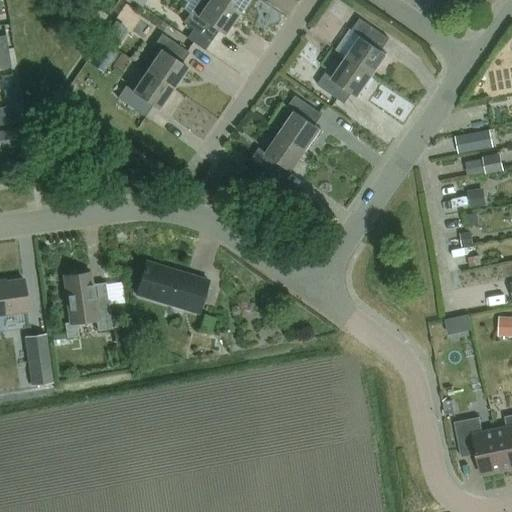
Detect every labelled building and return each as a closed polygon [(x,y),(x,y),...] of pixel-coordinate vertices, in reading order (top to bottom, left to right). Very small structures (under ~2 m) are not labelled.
[(224,34),(238,13),(218,0),(208,0),(198,16),(192,12),(191,11),(183,23),(211,41),(218,30),(224,34)] [(199,0),(198,2),(192,12),(198,16),(208,0),(199,0)] [(218,0),(238,13),(246,0),(218,0)] [(336,1),(329,12),(339,19),(346,8),(336,1)] [(360,37),(347,57),(373,75),(387,54),(381,50),(389,38),(360,18),(351,31),(360,37)] [(146,71),(172,88),(187,67),(181,63),(188,52),(161,33),(153,45),(160,50),(146,71)] [(0,52),(8,51),(5,34),(0,35),(0,52)] [(107,34),(102,41),(113,48),(118,41),(107,34)] [(103,44),(90,63),(103,73),(116,54),(103,44)] [(0,68),(11,66),(8,51),(0,52),(0,68)] [(358,96),(373,75),(347,57),(333,77),(326,72),(317,84),(345,103),(352,92),(358,96)] [(158,109),(172,88),(146,71),(132,91),(125,86),(117,98),(145,116),(152,105),(158,109)] [(15,89),(5,91),(8,106),(18,104),(15,89)] [(280,132),(306,150),(321,129),(315,125),(322,114),(295,95),(287,107),(294,112),(280,132)] [(8,106),(6,106),(9,123),(11,122),(20,121),(18,104),(8,106)] [(0,148),(24,145),(21,128),(0,131),(0,148)] [(490,130),(477,132),(480,149),(492,147),(490,130)] [(259,147),(252,158),(251,159),(278,178),(286,167),(292,171),(306,150),(280,132),(266,152),(259,147)] [(483,157),(483,158),(483,159),(486,171),(486,172),(503,169),(500,154),(483,157)] [(471,208),(487,205),(484,193),(481,194),(468,196),(471,208)] [(478,213),(468,214),(469,225),(479,224),(478,213)] [(473,233),(460,234),(462,246),(474,244),(473,233)] [(480,255),(468,257),(470,267),(481,265),(480,255)] [(199,312),(209,279),(146,260),(136,293),(199,312)] [(98,329),(112,327),(105,281),(92,283),(90,271),(62,275),(69,322),(65,322),(67,336),(78,335),(76,321),(96,318),(98,329)] [(0,313),(28,309),(24,277),(0,280),(0,313)] [(204,315),(198,332),(210,336),(216,319),(204,315)] [(499,317),(499,332),(511,332),(511,317),(499,317)] [(127,328),(114,330),(116,348),(130,346),(127,328)] [(47,334),(26,337),(33,386),(54,382),(47,334)] [(507,426),(495,429),(503,469),(511,466),(511,414),(505,416),(507,426)] [(479,416),(454,421),(460,451),(476,448),(477,454),(481,473),(503,469),(495,429),(482,431),(479,416)]
